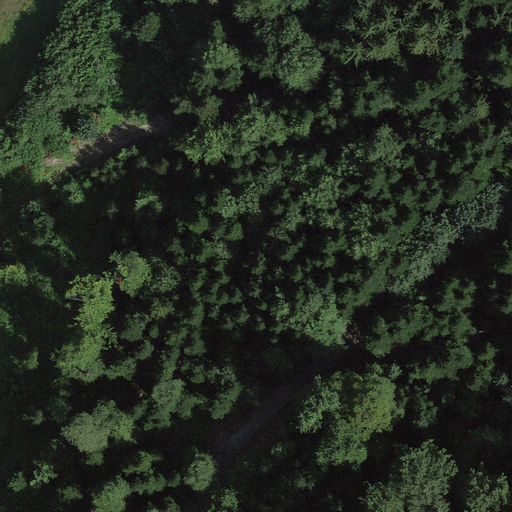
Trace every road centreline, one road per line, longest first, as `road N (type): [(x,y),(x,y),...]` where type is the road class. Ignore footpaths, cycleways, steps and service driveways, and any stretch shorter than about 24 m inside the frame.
road 1 (track): [(511,45),(163,127),(101,150),(0,224)]
road 2 (track): [(197,511),(243,439),(511,232)]
